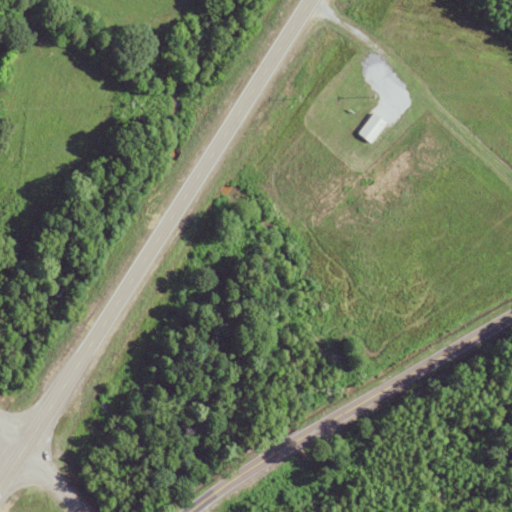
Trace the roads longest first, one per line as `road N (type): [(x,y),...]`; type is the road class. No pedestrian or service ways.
road 1 (trunk): [(0,487),(308,0)]
road 2 (tertiary): [(303,436),(511,315)]
